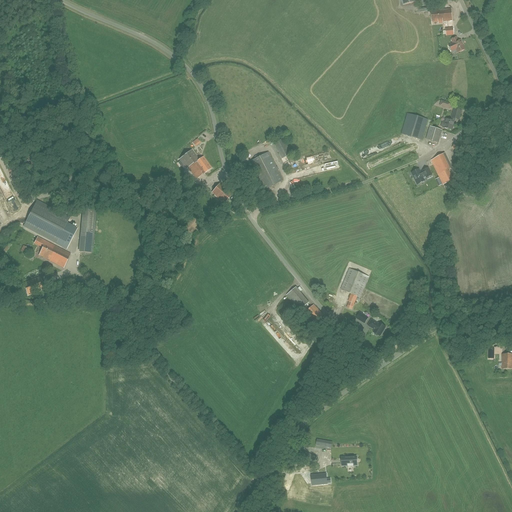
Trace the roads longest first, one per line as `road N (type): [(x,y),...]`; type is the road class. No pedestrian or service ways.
road 1 (unclassified): [(248,216),(233,195),(209,103),(193,74),(148,39),(60,0)]
road 2 (unclassified): [(248,216),(414,162),(508,99)]
road 3 (unclassified): [(264,480),(76,270)]
road 4 (track): [(65,196),(87,135),(64,77),(49,0)]
road 5 (unclassified): [(382,365),(333,323),(248,216)]
road 6 (unclassified): [(264,480),(321,408),(382,365)]
road 7 (unclassified): [(382,365),(456,317),(511,304)]
